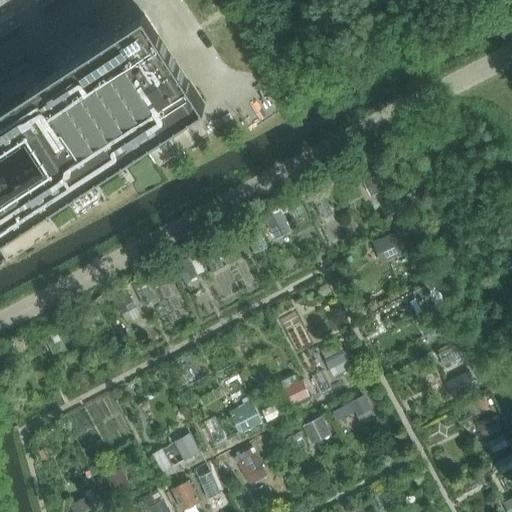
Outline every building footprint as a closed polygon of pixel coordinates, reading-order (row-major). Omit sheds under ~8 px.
[(0,238),(206,105),(145,13),(0,106),(0,238)] [(281,215),(263,225),(274,246),(292,237),(281,215)] [(204,257),(212,276),(238,264),(229,245),(204,257)] [(146,282),(134,288),(144,309),(156,304),(146,282)] [(55,326),(41,332),(51,354),(65,348),(55,326)] [(438,354),(444,363),(464,351),(459,342),(438,354)] [(344,350),(327,361),(339,382),(356,372),(344,350)] [(420,369),(399,380),(412,405),(433,394),(420,369)] [(441,389),(448,402),(465,392),(458,379),(441,389)] [(299,384),(284,391),(293,409),(308,402),(299,384)] [(230,414),(240,433),(261,421),(251,402),(230,414)] [(321,417),(300,428),(309,446),(330,435),(321,417)] [(478,425),(484,438),(499,431),(492,418),(478,425)] [(215,419),(204,425),(216,450),(227,444),(215,419)] [(190,435),(174,443),(182,461),(199,454),(190,435)] [(254,453),(237,463),(246,480),(264,469),(254,453)] [(212,473),(198,479),(205,498),(219,492),(212,473)] [(189,483),(171,490),(180,511),(198,505),(189,483)] [(511,511),(511,497),(503,503),(508,511),(511,511)] [(170,511),(165,501),(146,511),(170,511)]
